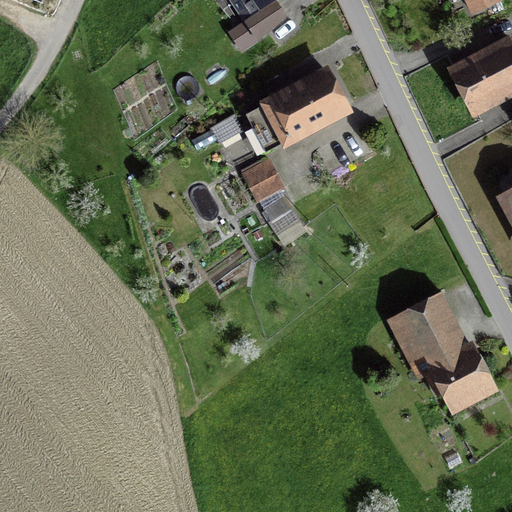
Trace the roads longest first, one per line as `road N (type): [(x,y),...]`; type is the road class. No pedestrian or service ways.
road 1 (residential): [(347,0),(511,334)]
road 2 (residential): [(77,0),(37,75),(0,119)]
